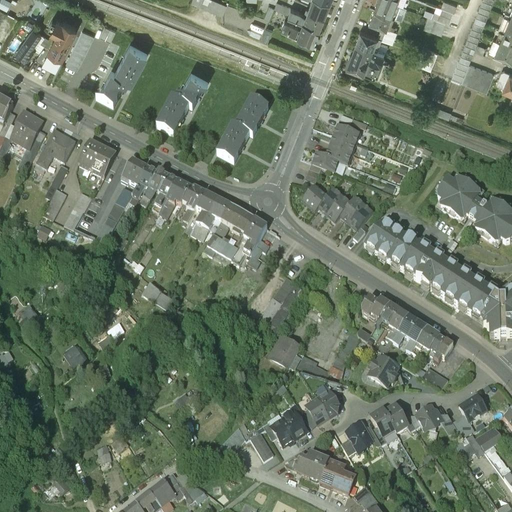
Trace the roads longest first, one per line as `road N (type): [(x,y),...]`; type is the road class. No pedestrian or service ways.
road 1 (secondary): [(0,73),(232,194),(257,199)]
road 2 (secondary): [(274,210),(500,365)]
road 3 (residential): [(332,511),(263,477),(203,461),(180,465),(117,511)]
road 4 (residential): [(300,449),(392,398),(457,395),(500,365)]
road 5 (residential): [(352,0),(271,193)]
road 6 (track): [(140,0),(323,70)]
